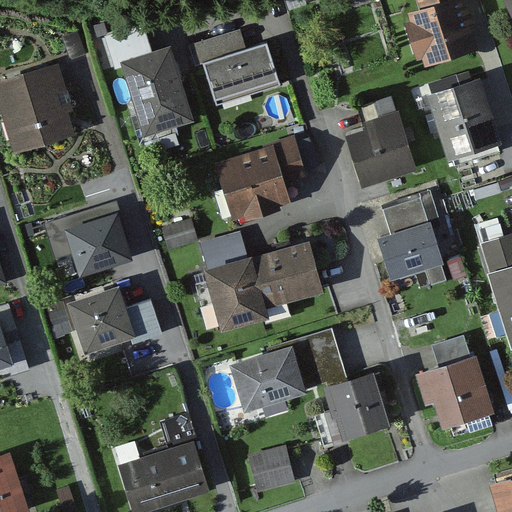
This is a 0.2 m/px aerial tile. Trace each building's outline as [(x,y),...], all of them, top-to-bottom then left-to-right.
[(414,11),(418,23),(414,25),(423,54),(427,53),(430,62),(481,46),(465,0),(425,0),(427,6),(414,11)] [(137,26),(108,36),(117,63),(126,60),(146,54),(137,26)] [(245,28),(194,43),(200,63),(208,60),(251,47),(245,28)] [(82,30),(68,35),(75,56),(90,52),(82,30)] [(251,47),(208,60),(222,103),(284,84),(271,41),(251,47)] [(146,54),(126,60),(143,112),(149,132),(179,122),(197,117),(174,45),(146,54)] [(59,65),(0,82),(19,146),(78,129),(59,65)] [(503,147),(484,80),(435,94),(454,161),(503,147)] [(371,128),(405,117),(397,94),(364,104),(367,114),(371,128)] [(143,112),(136,114),(144,141),(182,129),(179,122),(149,132),(143,112)] [(371,128),(354,133),(369,179),(419,164),(405,117),(371,128)] [(298,139),(221,163),(238,218),(292,201),(287,184),(310,177),(298,139)] [(397,233),(433,221),(425,196),(389,208),(392,218),(397,233)] [(125,210),(71,227),(86,275),(140,258),(125,210)] [(196,218),(168,226),(174,246),(202,237),(196,218)] [(397,233),(384,237),(396,277),(446,260),(433,221),(397,233)] [(204,241),(212,268),(252,256),(248,242),(245,230),(204,241)] [(511,235),(490,242),(499,271),(511,266),(511,235)] [(311,240),(252,256),(268,312),(270,322),(296,315),(291,297),(324,288),(311,240)] [(212,327),(268,312),(252,256),(212,268),(221,301),(206,305),(212,327)] [(511,266),(499,271),(496,272),(511,321),(511,266)] [(123,285),(73,301),(90,350),(136,334),(139,333),(130,307),(123,285)] [(166,331),(155,298),(130,307),(139,333),(136,334),(138,340),(166,331)] [(67,333),(63,322),(73,319),(67,301),(53,305),(59,324),(57,324),(61,335),(67,333)] [(3,312),(0,313),(0,368),(18,364),(3,312)] [(434,333),(439,352),(471,343),(466,324),(434,333)] [(309,390),(308,384),(350,372),(343,348),(337,326),(294,339),(296,346),(238,363),(251,407),(309,390)] [(495,417),(478,356),(430,370),(448,431),(495,417)] [(377,373),(332,388),(338,409),(347,437),(393,422),(377,373)] [(321,414),(330,442),(347,437),(338,409),(321,414)] [(192,437),(185,415),(158,423),(165,445),(192,437)] [(198,441),(122,465),(136,511),(143,511),(213,490),(198,441)] [(289,445),(255,455),(265,488),(299,478),(289,445)] [(0,511),(31,511),(33,511),(13,448),(0,451),(0,511)] [(511,511),(511,478),(497,482),(506,511),(511,511)] [(74,485),(62,488),(69,511),(81,508),(74,485)]
